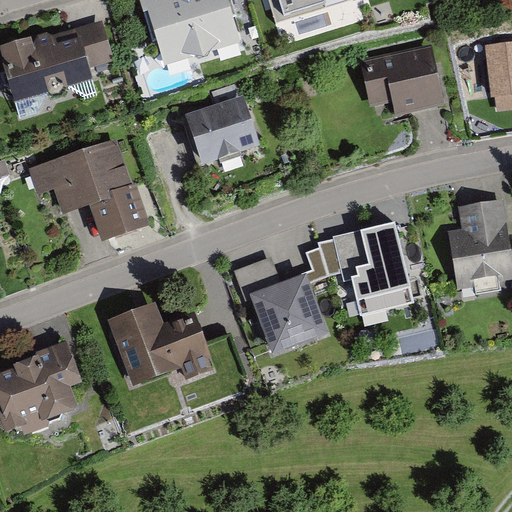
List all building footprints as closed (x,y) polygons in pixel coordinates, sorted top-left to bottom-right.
[(221,0),(134,0),(149,60),(231,40),(221,0)] [(98,20),(0,46),(0,80),(6,104),(83,84),(80,70),(110,62),(98,20)] [(511,42),(480,47),(489,112),(511,109),(511,105),(510,94),(511,94),(511,42)] [(429,50),(360,62),(368,108),(382,106),(384,119),(439,110),(429,50)] [(185,121),(203,171),(261,151),(244,101),(185,121)] [(112,143),(27,166),(35,194),(47,190),(53,214),(83,206),(92,241),(141,228),(129,186),(124,188),(112,143)] [(498,204),(454,209),(458,236),(442,238),(449,294),(508,287),(498,204)] [(385,226),(330,239),(349,320),(405,307),(385,226)] [(283,289),(272,261),(235,274),(246,305),(252,302),(251,301),(283,289)] [(252,302),(273,361),(329,340),(307,280),(283,289),(251,301),(252,302)] [(195,317),(164,329),(156,307),(109,325),(134,390),(182,372),(187,384),(213,374),(208,362),(212,360),(195,317)] [(58,348),(0,369),(0,431),(3,438),(67,414),(57,387),(71,382),(58,348)]
